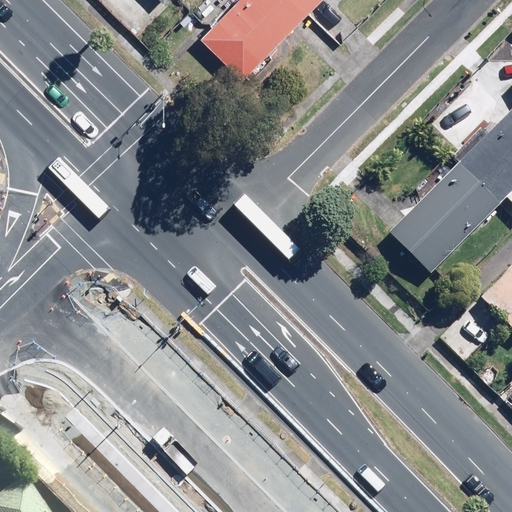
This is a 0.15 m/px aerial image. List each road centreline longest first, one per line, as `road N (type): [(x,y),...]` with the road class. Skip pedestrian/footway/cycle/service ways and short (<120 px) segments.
road 1 (primary): [(239,222),(511,505)]
road 2 (primary): [(258,511),(26,286)]
road 3 (residential): [(239,222),(463,0)]
road 4 (primary): [(15,0),(239,222)]
